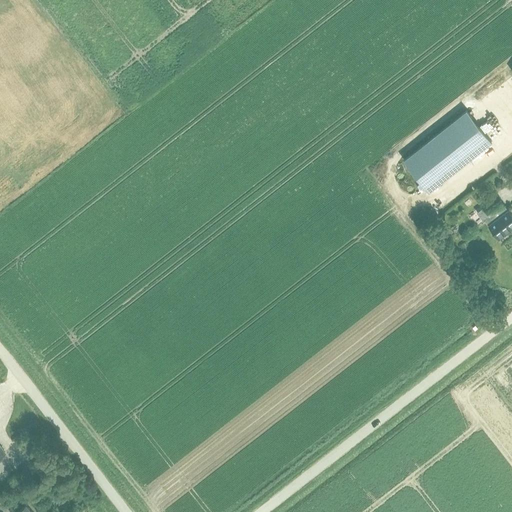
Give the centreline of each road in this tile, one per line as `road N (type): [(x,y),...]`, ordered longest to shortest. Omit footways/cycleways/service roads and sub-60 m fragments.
road 1 (unclassified): [(260,511),(511,317)]
road 2 (tertiary): [(125,511),(0,355)]
